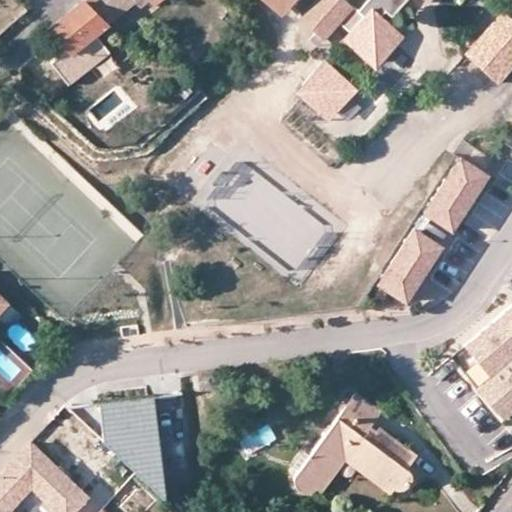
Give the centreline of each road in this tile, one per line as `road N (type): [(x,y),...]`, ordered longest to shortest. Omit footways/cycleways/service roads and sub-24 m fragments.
road 1 (residential): [(0,447),(61,384),(95,367),(419,331),(471,297),(511,238)]
road 2 (residential): [(511,86),(454,141),(392,163)]
